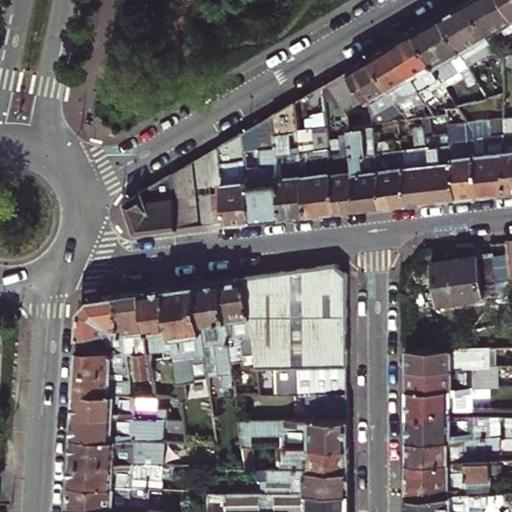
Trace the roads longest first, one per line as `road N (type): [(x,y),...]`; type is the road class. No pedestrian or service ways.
road 1 (residential): [(79,187),(404,0)]
road 2 (tertiary): [(378,231),(135,262),(98,248),(84,215)]
road 3 (secondary): [(44,278),(34,511)]
road 4 (residential): [(379,511),(379,326)]
road 5 (secondary): [(69,170),(46,92),(63,0)]
road 6 (residential): [(379,326),(492,321),(511,373)]
road 7 (tertiary): [(511,215),(378,231)]
